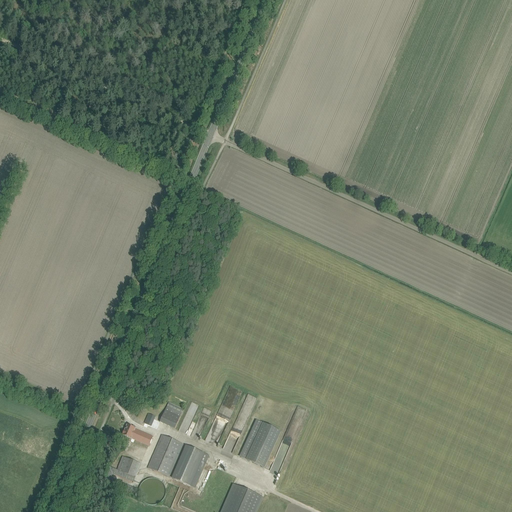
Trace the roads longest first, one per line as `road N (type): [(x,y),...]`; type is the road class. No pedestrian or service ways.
road 1 (secondary): [(51,511),(210,134)]
road 2 (unclassified): [(210,134),(511,273)]
road 3 (track): [(0,39),(194,128)]
road 4 (secondary): [(210,134),(266,0)]
